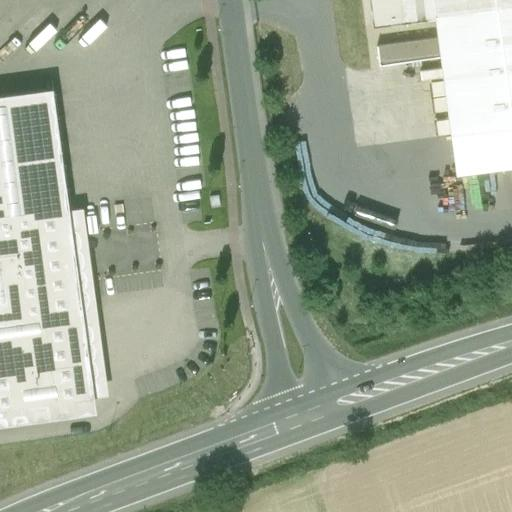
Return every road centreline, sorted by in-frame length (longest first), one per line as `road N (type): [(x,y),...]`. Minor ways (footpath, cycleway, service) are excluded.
road 1 (unclassified): [(229,0),(262,239),(314,413)]
road 2 (secondary): [(57,511),(314,413)]
road 3 (secondary): [(314,413),(511,344)]
